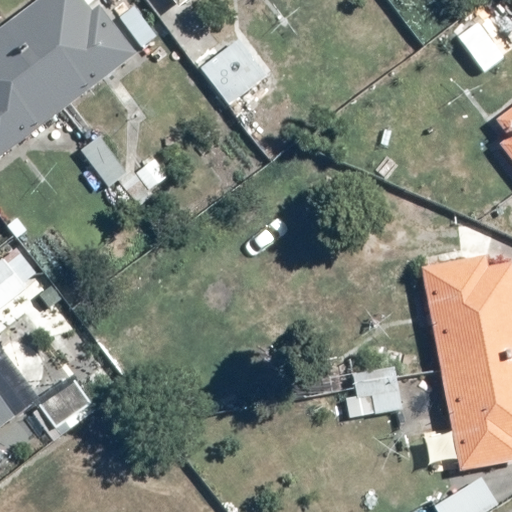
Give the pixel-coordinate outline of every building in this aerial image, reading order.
[(76,0),(38,0),(0,29),(0,155),(131,56),(96,11),(89,16),(76,0)] [(185,0),(163,0),(171,10),(185,0)] [(262,80),(234,41),(196,68),(223,107),(262,80)] [(511,102),(479,128),(511,171),(511,102)] [(452,476),(511,464),(511,278),(510,266),(496,269),(493,249),(412,265),(452,476)] [(0,308),(28,285),(3,256),(0,258),(0,308)] [(0,426),(30,404),(0,365),(0,426)] [(396,371),(340,380),(346,421),(402,412),(396,371)] [(80,377),(32,407),(48,434),(97,404),(80,377)] [(485,511),(494,507),(477,478),(427,508),(429,511),(485,511)]
